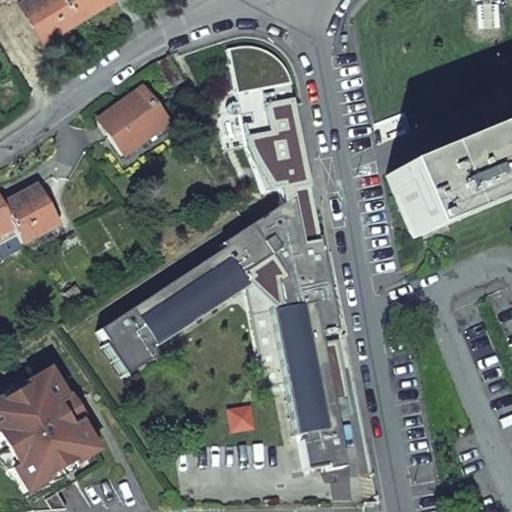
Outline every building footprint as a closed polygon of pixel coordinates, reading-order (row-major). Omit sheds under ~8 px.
[(23,0),(17,4),(40,40),(76,18),(64,0),(23,0)] [(64,0),(76,18),(106,0),(64,0)] [(291,199),(307,187),(290,100),(272,103),(269,88),(287,84),(282,73),(274,62),(265,55),(251,50),(240,48),(224,51),(243,149),(261,193),(277,190),(280,206),(291,199)] [(155,65),(168,90),(181,83),(167,58),(155,65)] [(94,122),(120,157),(164,125),(139,90),(116,106),(94,122)] [(426,159),(384,177),(411,241),(511,198),(511,123),(441,153),(438,145),(422,151),(426,159)] [(0,209),(10,228),(19,245),(56,225),(46,206),(36,187),(0,206),(0,209)] [(273,284),(277,307),(278,306),(280,312),(268,314),(291,439),(300,437),(302,443),(297,444),(302,472),(325,468),(325,472),(342,469),(316,335),(319,335),(319,338),(328,336),(328,333),(334,332),(318,243),(300,246),(291,199),(280,206),(262,217),(263,219),(257,223),(256,222),(247,228),(267,258),(283,281),(276,286),(275,284),(273,284)] [(0,233),(10,228),(0,209),(0,233)] [(153,352),(243,290),(236,280),(235,278),(241,275),(241,276),(267,258),(247,228),(219,247),(221,251),(96,336),(105,349),(103,351),(124,382),(153,362),(147,353),(152,350),(153,352)] [(67,434),(52,408),(62,402),(46,375),(23,388),(25,391),(0,405),(0,448),(12,470),(7,473),(21,497),(43,483),(42,480),(67,466),(69,469),(92,456),(76,429),(67,434)] [(77,420),(69,407),(62,402),(52,408),(67,434),(76,429),(77,420)] [(67,466),(42,480),(43,483),(21,497),(27,508),(51,494),(53,497),(55,497),(75,485),(74,481),(99,468),(92,456),(69,469),(67,466)] [(42,503),(46,511),(62,511),(55,497),(53,497),(42,503)]
